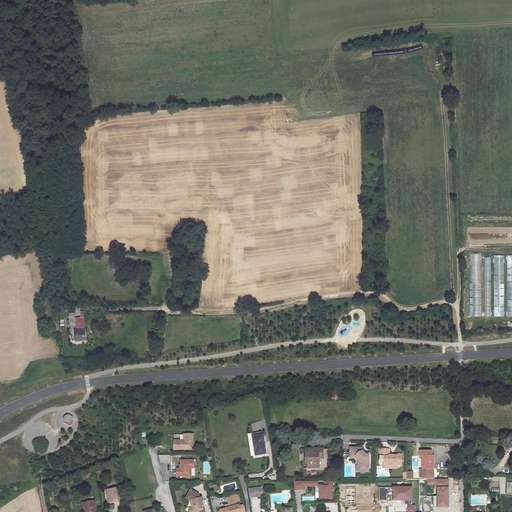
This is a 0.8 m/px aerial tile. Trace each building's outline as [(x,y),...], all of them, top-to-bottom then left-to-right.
[(481,316),(481,253),(470,253),(471,316),(481,316)] [(495,316),(504,316),(504,255),(495,255),(495,316)] [(75,330),(76,340),(87,339),(84,317),(75,318),(77,330),(75,330)] [(64,419),(68,423),(74,418),(70,414),(64,419)] [(254,436),(264,434),(264,430),(249,433),(252,454),(256,453),(254,436)] [(267,453),(264,434),(254,436),(256,453),(257,454),(267,453)] [(178,442),(174,442),(174,450),(183,450),(183,449),(185,449),(185,450),(193,450),(193,435),(184,435),(184,441),(182,443),(180,443),(178,442)] [(305,449),(306,464),(307,463),(307,468),(318,468),(318,458),(323,458),(322,448),(305,449)] [(358,460),(358,465),(360,465),(360,469),(365,469),(365,468),(369,468),(369,454),(365,454),(362,451),(362,448),(352,448),(352,450),(350,450),(350,457),(355,457),(355,458),(358,460)] [(389,466),(397,466),(397,465),(402,466),(402,454),(397,454),(397,456),(393,456),(393,457),(390,457),(390,456),(389,456),(389,449),(380,449),(380,457),(383,457),(383,462),(383,468),(389,468),(389,466)] [(433,450),(420,450),(420,458),(421,458),(421,469),(423,469),(423,479),(427,479),(434,479),(434,469),(435,469),(435,455),(433,455),(433,450)] [(194,460),(181,460),(181,469),(177,469),(177,477),(190,476),(190,468),(191,468),(195,468),(194,460)] [(437,487),(449,487),(449,478),(434,479),(427,479),(427,484),(434,484),(434,487),(437,487)] [(295,490),(306,490),(306,487),(316,487),(316,486),(319,486),(319,481),(294,481),(295,490)] [(334,481),(324,481),(324,485),(320,485),(320,498),(334,498),(334,481)] [(412,500),(412,486),(392,486),(393,500),(412,500)] [(113,500),(118,499),(118,501),(123,501),(120,487),(110,489),(111,493),(106,494),(108,503),(113,502),(113,500)] [(355,487),(346,487),(346,506),(355,506),(355,487)] [(437,507),(449,507),(449,487),(437,487),(437,507)] [(250,498),(263,496),(261,488),(248,490),(250,498)] [(191,502),(192,507),(194,508),(191,511),(199,511),(200,511),(205,511),(202,498),(200,498),(199,495),(191,490),(186,498),(191,502)] [(244,511),(243,505),(239,506),(239,505),(235,506),(234,503),(238,502),(240,501),(238,494),(227,497),(229,504),(229,507),(227,508),(220,510),(220,511),(244,511)] [(86,511),(96,511),(94,501),(84,503),(86,511)]
